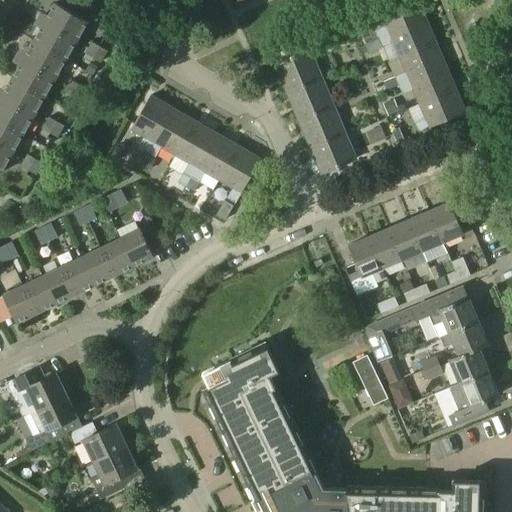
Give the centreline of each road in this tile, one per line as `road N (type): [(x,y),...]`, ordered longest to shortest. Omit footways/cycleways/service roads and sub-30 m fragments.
road 1 (residential): [(193,0),(184,73),(259,114),(311,217)]
road 2 (residential): [(511,219),(494,176),(477,159),(454,156),(311,217)]
road 3 (residential): [(144,343),(162,300),(184,278),(215,255),(311,217)]
road 4 (residential): [(193,511),(154,428),(144,343)]
road 5 (residential): [(144,343),(87,328),(0,368)]
